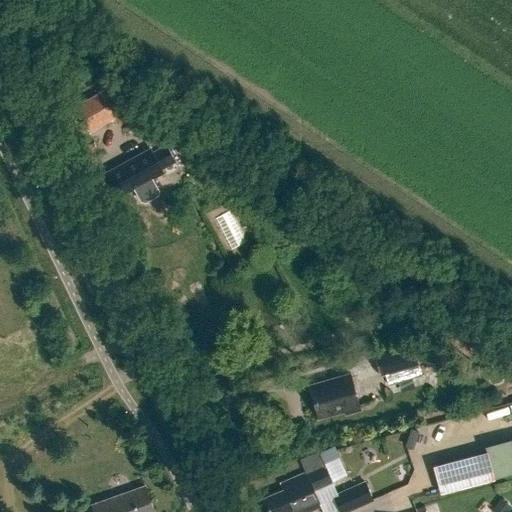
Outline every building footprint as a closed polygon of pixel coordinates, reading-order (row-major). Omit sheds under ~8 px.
[(115,83),(101,91),(120,124),(133,117),(115,83)] [(151,150),(107,174),(118,194),(134,186),(135,189),(163,174),(161,170),(175,163),(167,147),(153,155),(151,150)] [(229,213),(215,220),(231,252),(245,245),(229,213)] [(412,340),(373,351),(380,376),(386,375),(389,386),(422,376),(412,340)] [(350,375),(309,386),(318,418),(343,411),(344,414),(360,409),(350,375)] [(489,455),(434,469),(442,496),(496,481),(489,455)] [(324,465),(305,473),(281,484),(283,490),(264,499),(269,511),(290,511),(293,511),(302,511),(306,510),(306,511),(308,511),(320,507),(314,493),(333,485),(324,465)] [(332,496),(339,511),(348,511),(373,502),(364,482),(332,496)] [(155,511),(146,487),(94,505),(95,509),(88,511),(155,511)]
